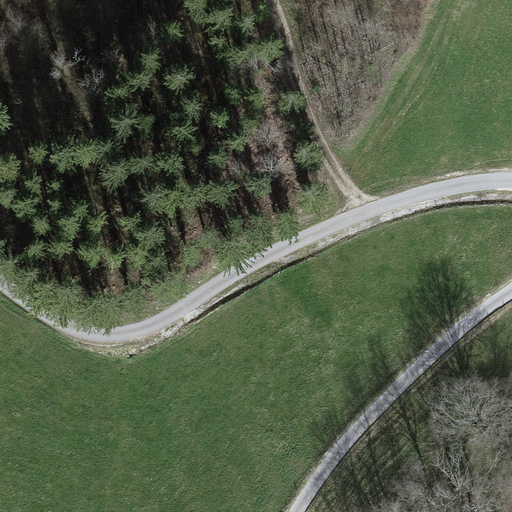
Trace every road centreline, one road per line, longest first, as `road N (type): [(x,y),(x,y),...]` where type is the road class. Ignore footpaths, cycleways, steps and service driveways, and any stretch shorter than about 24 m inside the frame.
road 1 (track): [(0,280),(78,330),(127,331),(368,210),(435,189),(511,179)]
road 2 (track): [(511,289),(454,332),(394,394),(299,511)]
road 3 (track): [(268,0),(319,141),(368,210)]
